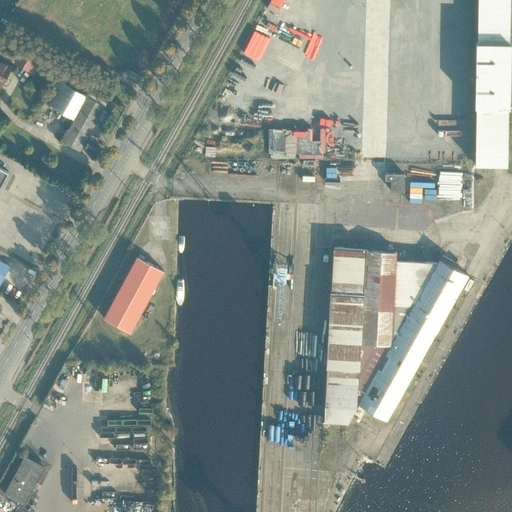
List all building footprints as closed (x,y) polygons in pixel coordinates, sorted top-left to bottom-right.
[(510,164),(511,82),(511,0),(480,0),(477,163),(510,164)] [(302,2),(295,42),(307,44),(314,4),(302,2)] [(390,32),(378,32),(380,58),(392,58),(390,32)] [(15,62),(36,72),(42,59),(21,49),(15,62)] [(0,84),(2,86),(13,65),(0,57),(0,84)] [(328,61),(327,71),(339,72),(340,62),(328,61)] [(107,105),(56,77),(50,85),(53,87),(45,102),(75,119),(62,139),(81,150),(107,105)] [(392,149),(392,161),(423,161),(423,149),(392,149)] [(405,174),(385,174),(385,181),(391,181),(391,189),(405,189),(405,174)] [(400,250),(338,247),(328,421),(359,422),(368,408),(390,420),(472,274),(442,258),(441,261),(399,259),(400,250)] [(128,331),(161,269),(137,256),(104,318),(128,331)] [(0,283),(11,265),(0,258),(0,283)] [(23,505),(45,466),(26,456),(4,495),(23,505)]
